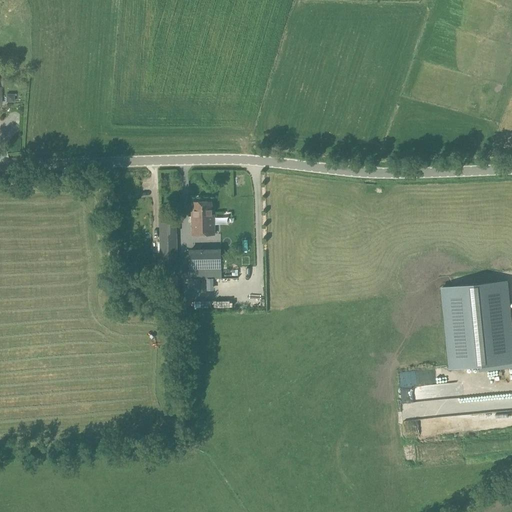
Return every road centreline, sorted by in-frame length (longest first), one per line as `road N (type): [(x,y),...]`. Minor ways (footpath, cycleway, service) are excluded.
road 1 (unclassified): [(511,167),(339,170),(232,158),(0,166)]
road 2 (unknown): [(257,160),(254,276),(218,287),(196,282),(187,265),(189,160)]
